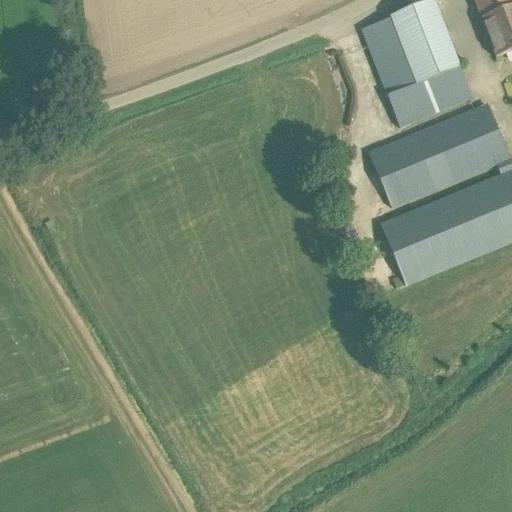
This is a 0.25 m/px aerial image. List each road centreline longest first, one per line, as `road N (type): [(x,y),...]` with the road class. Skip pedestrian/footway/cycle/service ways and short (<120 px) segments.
road 1 (unclassified): [(0,143),(368,0)]
road 2 (track): [(182,511),(0,193)]
